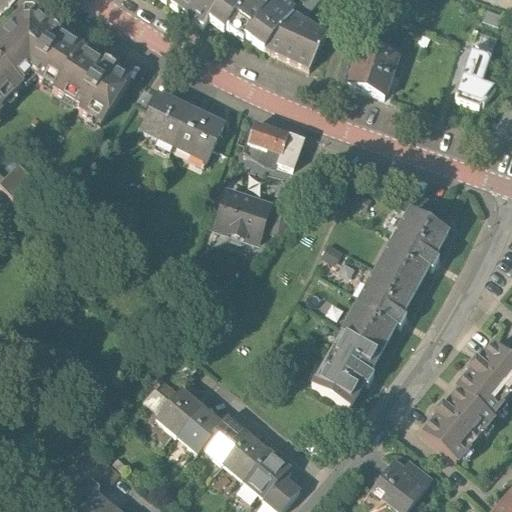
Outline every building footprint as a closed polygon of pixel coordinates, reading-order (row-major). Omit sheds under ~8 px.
[(151,0),(195,31),(201,24),(217,0),(151,0)] [(217,0),(201,24),(217,35),(221,29),(258,55),(260,52),(291,9),(278,0),(266,0),(265,2),(262,0),(217,0)] [(297,0),(291,9),(260,52),(303,71),(322,31),(301,22),(314,0),(297,0)] [(39,9),(0,46),(0,50),(34,85),(45,74),(67,87),(91,49),(93,47),(39,9)] [(493,52),(475,46),(456,105),(477,113),(494,95),(480,91),(493,52)] [(140,80),(91,49),(67,87),(66,90),(115,121),(140,80)] [(393,60),(356,49),(343,89),(380,101),(393,60)] [(10,109),(34,85),(0,50),(0,125),(13,113),(10,109)] [(151,128),(184,144),(202,108),(169,92),(151,128)] [(235,124),(202,108),(184,144),(217,160),(235,124)] [(297,133),(265,123),(259,142),(290,153),(297,133)] [(313,139),(297,133),(290,153),(287,162),(303,168),(313,139)] [(0,161),(0,178),(5,184),(8,181),(14,176),(0,161)] [(28,163),(14,176),(8,181),(22,197),(42,179),(28,163)] [(281,200),(233,186),(220,228),(268,242),(281,200)] [(426,289),(438,266),(442,269),(449,256),(445,254),(458,230),(419,209),(387,267),(426,289)] [(148,244),(140,256),(151,262),(158,251),(148,244)] [(393,347),(406,325),(410,327),(416,315),(413,313),(426,289),(387,267),(354,326),(393,347)] [(373,383),(377,386),(384,373),(380,371),(393,347),(354,326),(322,385),(361,406),(373,383)] [(464,386),(468,388),(499,414),(511,398),(511,350),(501,342),(464,386)] [(153,402),(170,416),(182,401),(165,388),(153,402)] [(501,417),(499,414),(468,388),(431,433),(464,461),(501,417)] [(166,420),(186,436),(212,406),(192,389),(182,401),(170,416),(166,420)] [(232,422),(212,406),(186,436),(207,453),(212,446),(232,422)] [(212,446),(234,464),(259,433),(238,416),(232,422),(212,446)] [(280,450),(259,433),(234,464),(254,481),(280,450)] [(301,468),(280,450),(254,481),(275,498),(294,476),(301,468)] [(121,483),(130,472),(109,456),(101,466),(121,483)] [(405,457),(381,487),(372,499),(380,508),(396,499),(411,511),(441,475),(419,457),(414,464),(405,457)] [(291,511),(311,489),(294,476),(275,498),(273,501),(286,511),(291,511)] [(92,511),(126,511),(127,511),(106,495),(92,511)] [(497,511),(511,511),(511,495),(497,511)]
